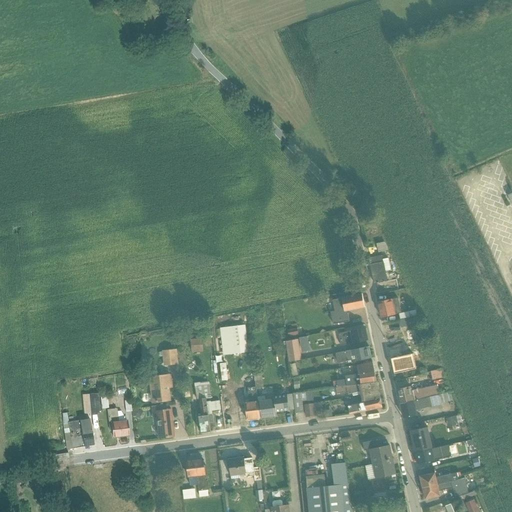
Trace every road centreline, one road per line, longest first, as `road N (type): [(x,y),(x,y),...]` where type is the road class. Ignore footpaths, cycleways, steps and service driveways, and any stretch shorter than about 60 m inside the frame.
road 1 (residential): [(395,415),(346,206),(204,63),(175,0)]
road 2 (residential): [(77,458),(395,415)]
